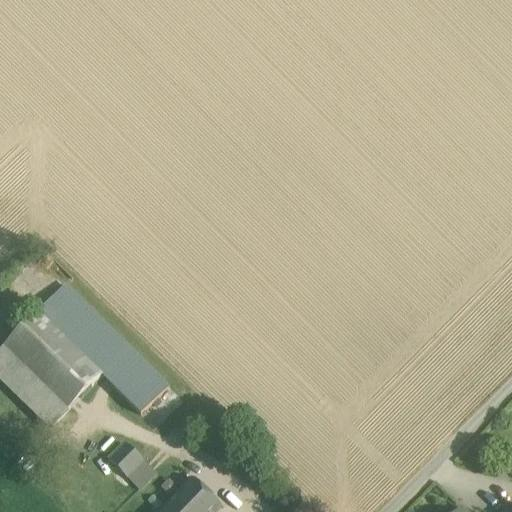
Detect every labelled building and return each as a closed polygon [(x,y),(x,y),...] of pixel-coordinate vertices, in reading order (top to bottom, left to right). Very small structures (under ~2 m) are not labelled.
[(169,387),(65,285),(38,313),(103,376),(102,377),(141,415),(169,387)] [(103,376),(38,313),(4,346),(69,410),(102,377),(103,376)] [(69,410),(4,346),(0,350),(0,375),(52,427),(69,410)] [(126,442),(109,459),(128,478),(145,461),(126,442)] [(156,472),(145,461),(128,478),(139,489),(156,472)] [(193,479),(160,511),(209,511),(218,503),(193,479)]
